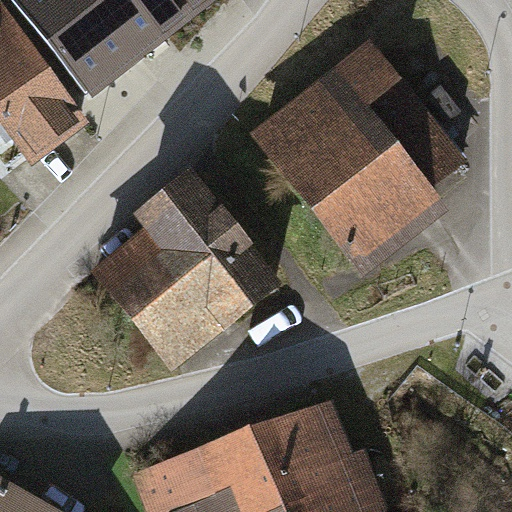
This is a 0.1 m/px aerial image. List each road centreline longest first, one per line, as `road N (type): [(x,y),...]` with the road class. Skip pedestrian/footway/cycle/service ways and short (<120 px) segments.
road 1 (residential): [(0,411),(88,411),(511,296)]
road 2 (residential): [(0,317),(294,0)]
